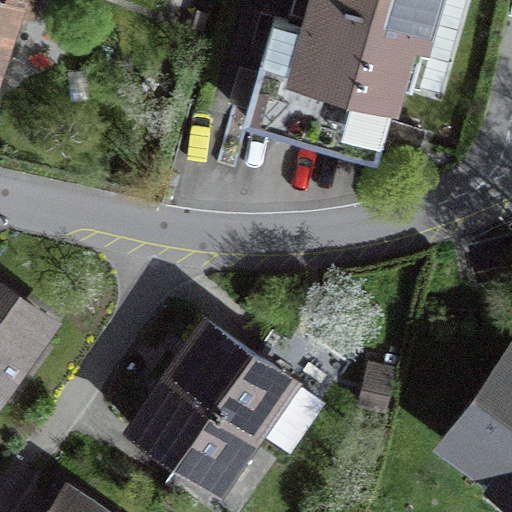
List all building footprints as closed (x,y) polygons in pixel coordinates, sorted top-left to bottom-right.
[(0,0),(0,40),(11,7),(5,5),(7,0),(0,0)] [(313,0),(307,24),(273,15),(245,116),(375,153),(417,0),(313,0)] [(0,391),(50,321),(0,285),(0,391)] [(171,371),(253,428),(256,424),(283,443),(291,441),(303,424),(304,413),(316,396),(308,390),(325,366),(278,333),(262,356),(208,318),(171,371)] [(511,349),(510,348),(445,438),(511,485),(511,349)] [(253,428),(171,371),(133,425),(186,462),(170,485),(208,511),(223,511),(234,496),(215,483),(253,428)] [(88,511),(67,497),(56,511),(88,511)]
